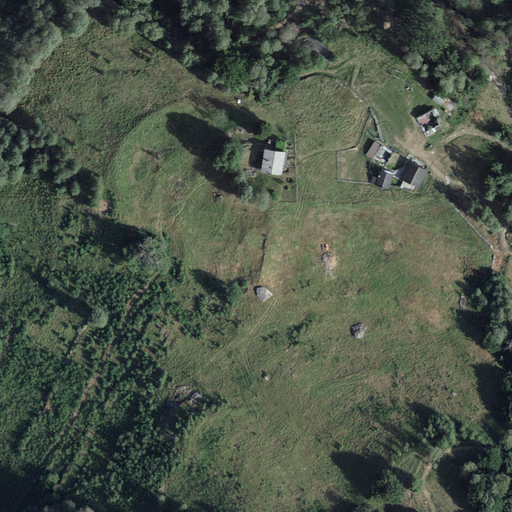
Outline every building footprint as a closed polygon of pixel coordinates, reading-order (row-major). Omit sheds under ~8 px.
[(441,126),(432,111),(417,119),(425,134),(441,126)] [(393,153),(382,146),(373,159),(384,166),(393,153)] [(286,151),(266,149),(263,172),(283,175),(286,151)] [(427,170),(410,162),(402,179),(419,186),(427,170)] [(394,174),(379,170),(375,184),(390,188),(394,174)]
